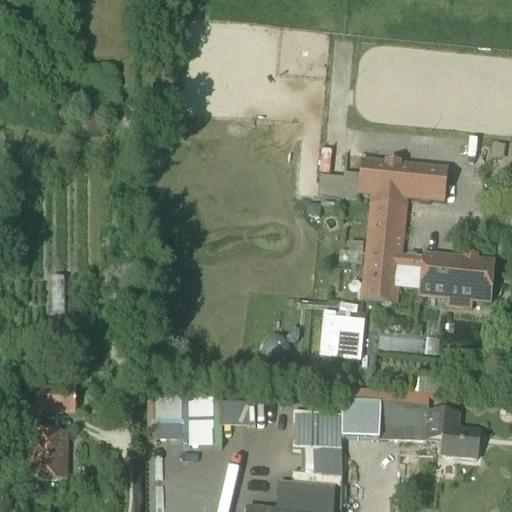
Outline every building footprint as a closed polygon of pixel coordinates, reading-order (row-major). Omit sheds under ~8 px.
[(386,167),(362,164),(359,197),(380,199),(380,207),(371,206),(362,303),(396,307),(397,291),(420,293),(419,299),(450,301),(449,309),(473,312),(474,303),(491,305),(495,265),(423,258),(423,259),(401,257),(405,209),(399,208),(400,201),(443,205),(446,172),(398,168),(399,166),(386,165),(386,167)] [(335,169),(333,196),(348,197),(350,170),(335,169)] [(308,208),(307,216),(309,219),(319,220),(320,209),(308,208)] [(41,274),(42,310),(54,310),(53,274),(41,274)] [(360,332),(360,323),(334,321),(335,316),(323,315),(318,360),(357,363),(358,349),(356,350),(358,332),(360,332)] [(84,333),(95,332),(94,318),(82,319),(84,333)] [(35,391),(35,417),(73,418),(74,390),(36,389),(35,391)] [(380,407),(342,404),(342,442),(353,443),(426,445),(441,446),(439,460),(476,463),(479,434),(458,432),(460,418),(427,414),(427,410),(380,407)] [(196,409),(194,423),(215,426),(217,412),(196,409)] [(65,483),(66,435),(29,434),(27,482),(65,483)]
